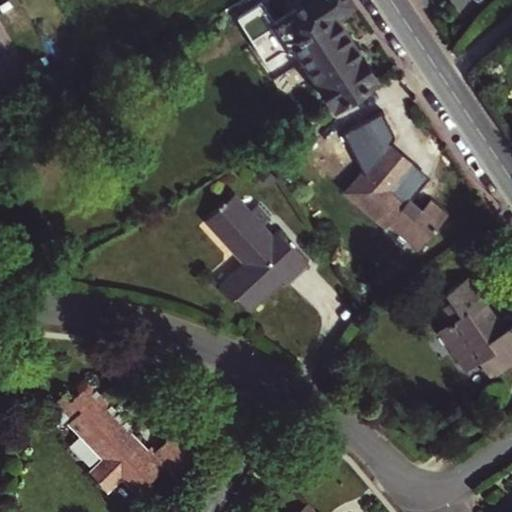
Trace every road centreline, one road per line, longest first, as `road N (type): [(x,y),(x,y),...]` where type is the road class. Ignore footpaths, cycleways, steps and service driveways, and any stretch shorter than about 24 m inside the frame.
road 1 (residential): [(0,309),(78,313),(162,330),(285,385)]
road 2 (secondary): [(511,181),(390,0)]
road 3 (residential): [(285,385),(407,483),(444,489)]
road 4 (residential): [(210,511),(285,385)]
